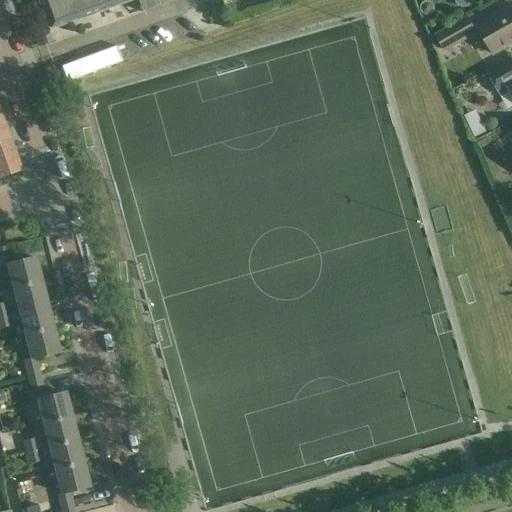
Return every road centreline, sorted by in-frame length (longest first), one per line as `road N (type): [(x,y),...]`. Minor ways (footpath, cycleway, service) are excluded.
road 1 (residential): [(139,511),(92,309),(49,189)]
road 2 (residential): [(49,189),(0,47)]
